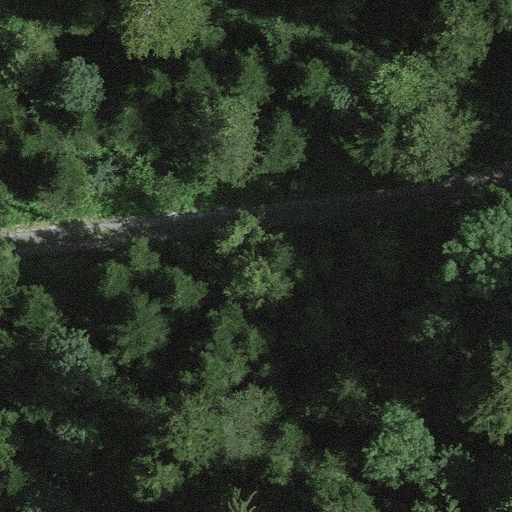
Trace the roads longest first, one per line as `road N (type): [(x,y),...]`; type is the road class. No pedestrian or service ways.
road 1 (track): [(0,250),(511,178)]
road 2 (track): [(511,301),(393,511)]
